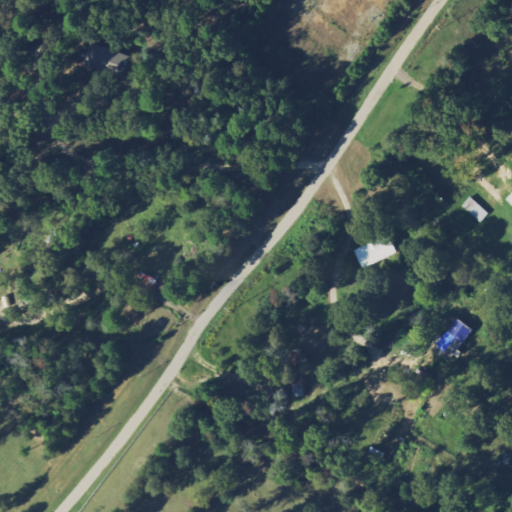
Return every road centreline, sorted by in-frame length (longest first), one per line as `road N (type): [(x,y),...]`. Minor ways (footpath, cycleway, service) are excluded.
road 1 (residential): [(438,0),(312,190),(221,297),(64,511)]
road 2 (residential): [(167,372),(391,443),(461,447),(490,423),(499,355)]
